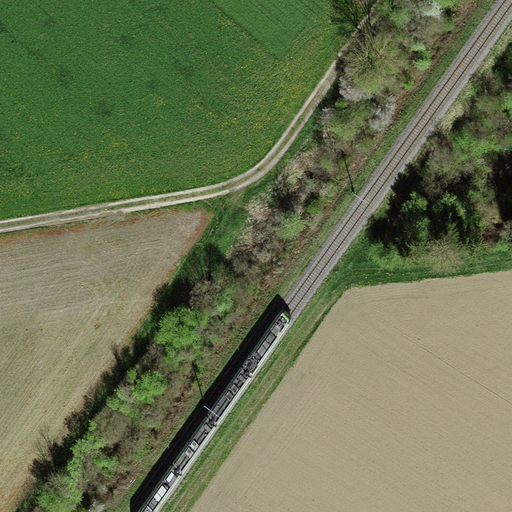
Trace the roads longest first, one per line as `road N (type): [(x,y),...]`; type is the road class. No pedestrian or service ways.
road 1 (track): [(0,232),(250,186),(383,0)]
road 2 (track): [(175,511),(341,280)]
